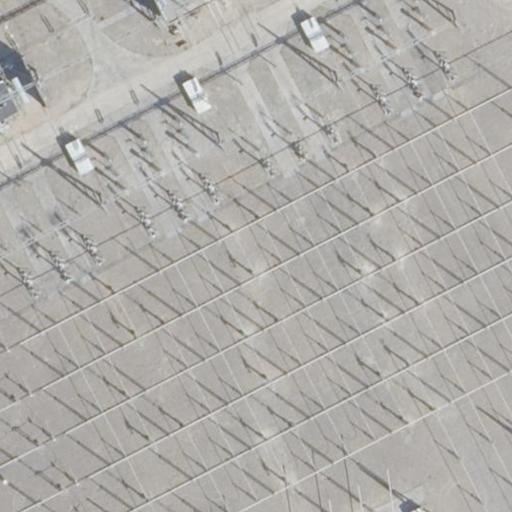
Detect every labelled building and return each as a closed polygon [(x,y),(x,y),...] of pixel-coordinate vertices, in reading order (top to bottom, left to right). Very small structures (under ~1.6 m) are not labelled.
[(157,0),(163,17),(209,0),(157,0)] [(316,16),(303,23),(319,52),(331,45),(316,16)] [(0,76),(0,119),(24,108),(6,74),(0,76)] [(198,76),(186,79),(194,110),(206,107),(198,76)] [(78,137),(67,144),(83,174),(94,168),(78,137)]
